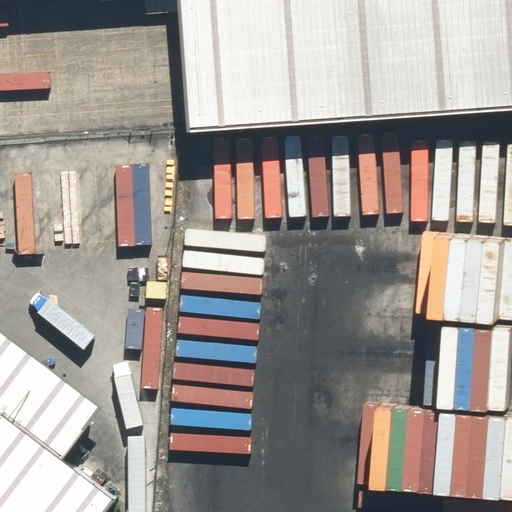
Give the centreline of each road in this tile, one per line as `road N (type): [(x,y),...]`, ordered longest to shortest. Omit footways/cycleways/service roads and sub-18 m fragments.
road 1 (unknown): [(262,511),(267,435),(298,321),(357,256),(466,217),(511,213)]
road 2 (unknown): [(0,294),(79,349),(104,391),(117,439)]
